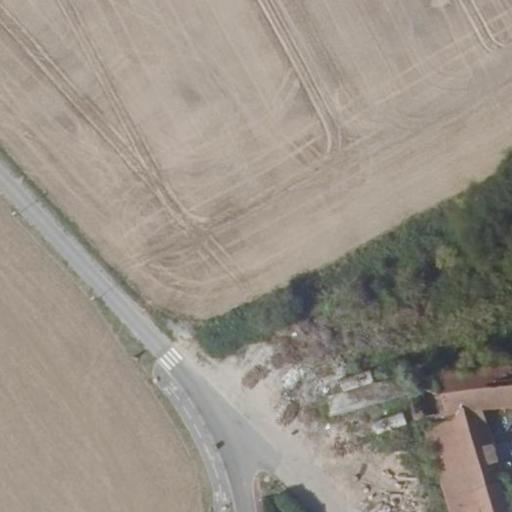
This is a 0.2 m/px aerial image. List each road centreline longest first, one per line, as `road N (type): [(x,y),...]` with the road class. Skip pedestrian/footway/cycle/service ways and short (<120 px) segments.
road 1 (track): [(192,391),(225,369),(288,348),(468,311),(511,288)]
road 2 (unclassified): [(215,415),(0,182)]
